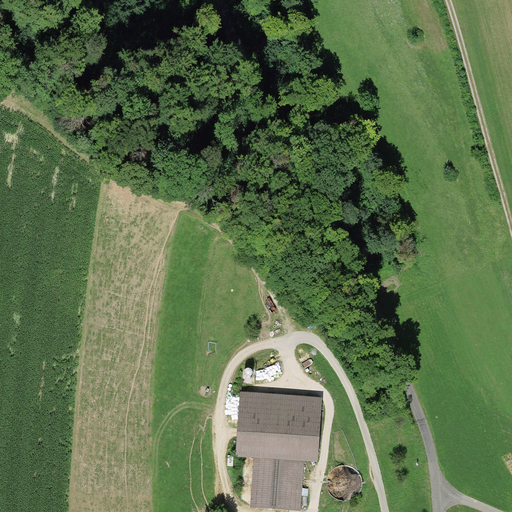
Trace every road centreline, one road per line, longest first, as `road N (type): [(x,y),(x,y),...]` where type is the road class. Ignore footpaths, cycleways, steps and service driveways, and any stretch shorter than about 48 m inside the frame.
road 1 (unclassified): [(437,511),(428,445),(388,342),(339,234),(211,0)]
road 2 (track): [(240,511),(226,496),(223,390),(234,358),(282,340),(288,369),(326,404),(311,511)]
road 3 (track): [(511,234),(446,0)]
road 4 (track): [(128,179),(189,206),(235,242),(268,278),(300,337)]
